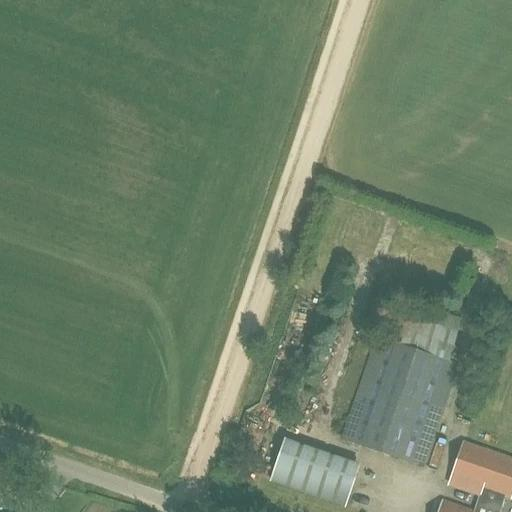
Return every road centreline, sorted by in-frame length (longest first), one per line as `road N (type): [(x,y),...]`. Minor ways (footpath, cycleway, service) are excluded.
road 1 (track): [(189,510),(362,0)]
road 2 (unclassified): [(192,511),(0,444)]
